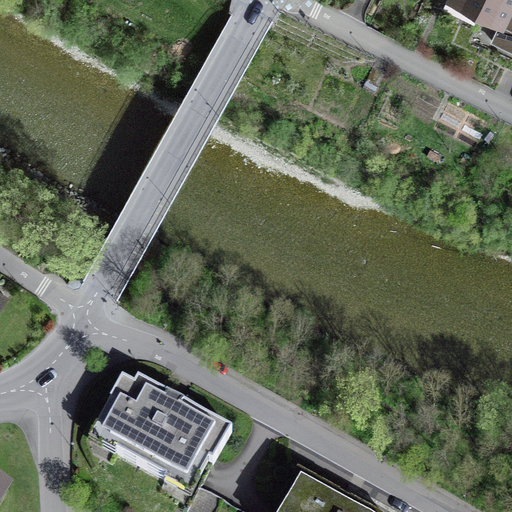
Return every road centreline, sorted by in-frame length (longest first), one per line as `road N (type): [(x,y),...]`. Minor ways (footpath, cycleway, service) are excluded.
road 1 (residential): [(444,511),(84,316)]
road 2 (tertiary): [(259,0),(84,316)]
road 3 (residential): [(511,112),(292,0)]
road 4 (residential): [(41,385),(57,511)]
